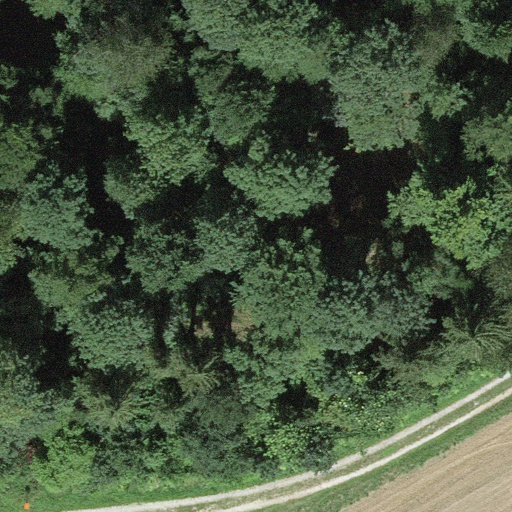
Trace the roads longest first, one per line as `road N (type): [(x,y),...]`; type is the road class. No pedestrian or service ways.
road 1 (track): [(511,386),(334,480),(198,511)]
road 2 (track): [(316,231),(463,0)]
